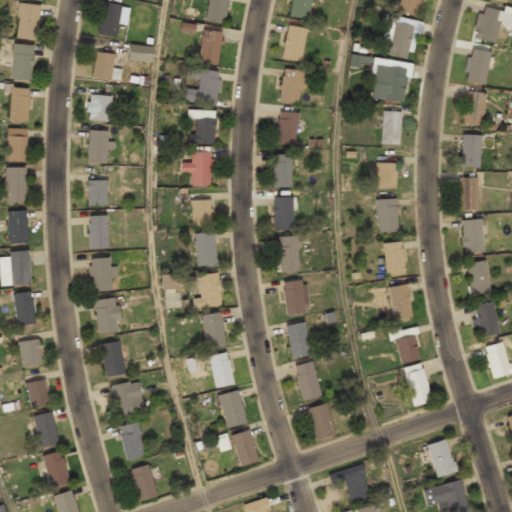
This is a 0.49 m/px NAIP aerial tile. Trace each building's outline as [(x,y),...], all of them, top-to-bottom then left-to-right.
[(227,0),(207,0),(204,21),(223,24),(227,0)] [(310,0),(292,0),(289,16),(307,19),(310,0)] [(415,16),(418,0),(398,0),(396,12),(415,16)] [(97,36),(116,38),(120,4),(101,2),(97,36)] [(38,4),(17,3),(15,38),(36,40),(38,4)] [(499,21),(511,23),(511,11),(479,6),(473,38),(495,41),(499,21)] [(406,58),(411,26),(392,23),(387,54),(406,58)] [(299,61),(305,28),(286,25),(281,58),(299,61)] [(199,63),(218,64),(220,31),(201,30),(199,63)] [(31,80),(33,45),(12,44),(10,79),(31,80)] [(129,60),(149,60),(149,46),(129,46),(129,60)] [(485,83),(488,51),(469,49),(466,81),(485,83)] [(92,78),(112,78),(113,54),(93,53),(92,78)] [(359,68),(360,55),(349,54),(347,67),(359,68)] [(401,101),(405,69),(375,65),(371,98),(401,101)] [(299,69),(281,68),(279,100),(297,101),(299,69)] [(217,104),(219,71),(199,70),(198,90),(184,89),(183,102),(217,104)] [(28,120),(28,86),(8,86),(8,120),(28,120)] [(483,92),(464,92),(464,126),(483,126),(483,92)] [(108,95),(88,95),(88,120),(108,120),(108,95)] [(191,120),(191,143),(213,143),(214,110),(187,109),(187,120),(191,120)] [(296,111),(276,111),(276,143),(295,143),(296,111)] [(399,143),(399,111),(381,111),(381,143),(399,143)] [(25,127),(5,127),(5,161),(25,161),(25,127)] [(86,164),(106,164),(106,130),(86,130),(86,164)] [(479,167),(479,135),(461,135),(461,167),(479,167)] [(210,185),(210,151),(190,151),(190,162),(181,162),(181,174),(190,174),(190,185),(210,185)] [(272,188),(291,188),(291,154),(272,154),(272,188)] [(395,162),(376,162),(376,188),(395,188),(395,162)] [(24,167),(5,167),(5,203),(24,203),(24,167)] [(475,177),(456,177),(456,211),(475,211),(475,177)] [(105,180),(85,180),(85,206),(105,206),(105,180)] [(291,230),(291,198),(272,198),(272,230),(291,230)] [(395,232),(395,198),(376,198),(376,232),(395,232)] [(210,199),(190,199),(190,222),(210,222),(210,199)] [(6,242),(25,242),(25,211),(6,211),(6,242)] [(106,215),(87,215),(87,248),(106,248),(106,215)] [(461,220),(461,253),(481,253),(481,220),(461,220)] [(214,265),(214,232),(195,232),(195,265),(214,265)] [(277,237),(277,271),(296,271),(296,237),(277,237)] [(382,243),(385,275),(403,273),(400,241),(382,243)] [(0,284),(29,283),(27,250),(0,251),(0,284)] [(109,258),(89,258),(89,290),(110,290),(110,277),(116,277),(116,266),(109,266),(109,258)] [(486,293),(486,262),(467,262),(467,293),(486,293)] [(192,298),(193,308),(220,305),(217,272),(198,274),(200,297),(192,298)] [(173,277),(162,278),(163,289),(174,287),(173,277)] [(304,278),(281,281),(285,313),(308,311),(304,278)] [(392,318),(410,315),(405,283),(387,287),(392,318)] [(11,293),(15,326),(34,324),(31,291),(11,293)] [(117,298),(94,298),(94,332),(117,332),(117,298)] [(476,303),(476,334),(494,334),(495,303),(476,303)] [(223,345),(218,312),(200,315),(206,348),(223,345)] [(284,325),(291,357),(310,353),(303,321),(284,325)] [(389,330),(398,363),(420,357),(412,324),(389,330)] [(40,364),(37,338),(17,341),(20,366),(40,364)] [(124,373),(117,340),(99,345),(106,377),(124,373)] [(482,347),(493,378),(511,372),(500,341),(482,347)] [(215,389),(232,384),(224,352),(207,356),(215,389)] [(294,365),(301,400),(319,396),(311,361),(294,365)] [(413,405),(431,399),(419,362),(401,367),(413,405)] [(23,384),(30,408),(49,402),(42,378),(23,384)] [(143,411),(136,380),(109,386),(116,417),(143,411)] [(245,422),(235,390),(217,396),(227,428),(245,422)] [(316,440),(334,434),(324,403),(306,409),(316,440)] [(31,416),(40,447),(57,442),(49,411),(31,416)] [(116,427),(126,461),(144,455),(134,422),(116,427)] [(257,460),(248,430),(230,435),(239,466),(257,460)] [(218,451),(228,449),(226,437),(216,438),(218,451)] [(432,477),(452,474),(447,440),(427,443),(432,477)] [(41,455),(51,487),(68,481),(58,450),(41,455)] [(129,469),(137,502),(155,497),(147,465),(129,469)] [(360,465),(339,471),(349,505),(369,499),(360,465)] [(427,488),(432,511),(454,511),(467,509),(460,481),(427,488)] [(77,511),(69,489),(51,495),(57,511),(77,511)] [(267,511),(266,499),(245,502),(246,511),(267,511)] [(343,511),(377,511),(375,503),(343,511)]
